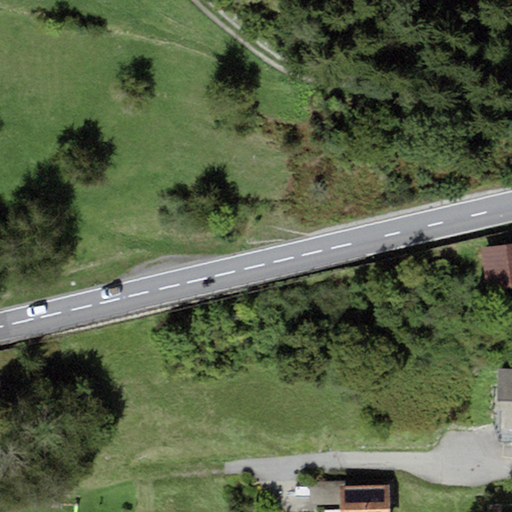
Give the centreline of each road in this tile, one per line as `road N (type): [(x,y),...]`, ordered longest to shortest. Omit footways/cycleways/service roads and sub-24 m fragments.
road 1 (primary): [(511,206),(0,326)]
road 2 (track): [(200,0),(290,70),(337,84),(452,92),(511,106)]
